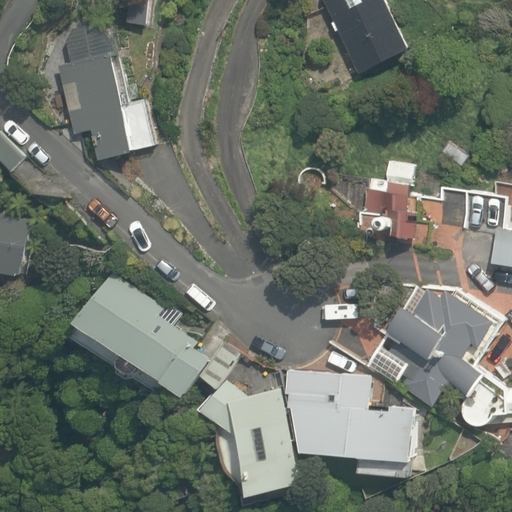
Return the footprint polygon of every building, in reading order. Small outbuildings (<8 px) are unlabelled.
[(326,0),(363,74),(414,48),(390,0),(326,0)] [(61,63),(77,134),(96,129),(104,160),(140,151),(139,149),(160,144),(149,98),(134,101),(123,54),(121,45),(119,41),(117,37),(113,32),(107,30),(102,28),(96,28),(90,29),(90,25),(76,28),(70,41),(74,60),(61,63)] [(417,164),(390,160),(388,180),(371,177),(366,213),(383,216),(381,217),(380,220),(379,222),(380,226),(382,228),(385,230),(389,229),(391,228),(393,226),(397,227),(396,236),(419,240),(424,212),(414,210),(417,183),(414,183),(417,164)] [(441,224),(498,233),(499,226),(508,227),(511,199),(511,196),(447,186),(441,224)] [(41,219),(0,213),(0,274),(32,279),(41,219)] [(498,233),(494,263),(511,265),(511,227),(508,227),(499,226),(498,233)] [(116,271),(81,322),(128,354),(125,359),(126,366),(134,372),(142,371),(146,366),(166,380),(166,381),(189,396),(214,357),(198,347),(202,341),(177,325),(185,313),(169,302),(167,306),(116,271)] [(511,387),(492,373),(481,365),(490,351),(510,318),(461,288),(419,284),(406,305),(390,330),(388,334),(369,364),(400,383),(402,381),(406,383),(405,386),(438,406),(453,382),(475,395),(470,403),(468,406),(468,411),(469,416),(472,420),(476,423),(481,425),(486,425),(491,424),(511,421),(511,387)] [(379,291),(345,289),(345,313),(378,314),(379,291)] [(203,376),(221,388),(245,352),(226,340),(203,376)] [(291,407),(294,407),(304,452),(363,457),(362,472),(415,476),(416,461),(419,425),(421,425),(422,414),(420,414),(421,407),(395,405),(394,410),(374,409),(376,375),(290,369),(288,393),(292,394),(291,407)] [(307,482),(284,387),(252,395),(231,378),(218,395),(215,393),(202,409),(220,423),(220,428),(220,435),(221,443),(224,452),(227,461),(233,469),(239,477),(243,482),(248,484),(251,497),(256,495),(307,482)]
